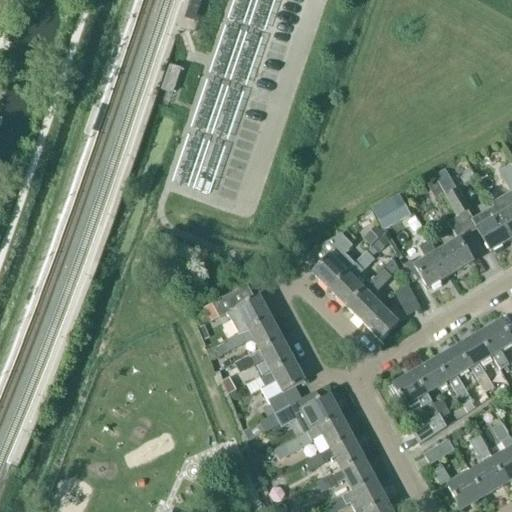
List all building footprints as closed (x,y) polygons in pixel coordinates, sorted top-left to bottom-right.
[(197,19),(201,0),(192,0),(189,17),(197,19)] [(511,167),(511,166),(497,173),(511,198),(511,210),(497,219),(511,242),(511,241),(511,167)] [(435,201),(444,196),(437,184),(429,190),(435,201)] [(398,197),(371,212),(383,233),(410,217),(398,197)] [(359,230),(375,221),(370,213),(355,222),(359,230)] [(511,242),(497,219),(478,231),(467,213),(456,220),(466,238),(476,232),(490,255),(511,242)] [(459,242),(466,238),(456,220),(447,226),(457,243),(436,255),(450,279),(472,265),(459,242)] [(376,227),(362,240),(370,248),(383,235),(376,227)] [(329,292),(354,267),(344,257),(352,249),(341,237),(313,253),(306,260),(316,270),(312,275),(329,292)] [(382,239),(372,249),(377,254),(377,255),(378,256),(388,245),(382,239)] [(363,292),(353,282),(373,262),(366,255),(354,267),(329,292),(345,309),(363,292)] [(427,292),(450,279),(436,255),(414,268),(411,263),(402,268),(412,285),(421,280),(427,292)] [(362,326),(380,309),(371,299),(398,272),(393,263),(383,271),(363,292),(345,309),(362,326)] [(238,336),(269,319),(258,298),(254,301),(247,289),(212,308),(218,320),(219,321),(227,316),(238,336)] [(407,319),(419,312),(407,289),(394,296),(407,319)] [(211,306),(203,311),(210,324),(218,320),(212,308),(211,306)] [(380,309),(362,326),(380,344),(398,327),(380,309)] [(259,352),(281,341),(269,319),(238,336),(238,337),(223,345),(228,354),(253,342),(259,352)] [(478,337),(491,359),(492,358),(500,372),(508,367),(501,353),(511,346),(511,342),(501,324),(478,337)] [(478,337),(456,350),(469,372),(470,371),(484,395),(493,390),(479,366),(491,359),(478,337)] [(270,374),(292,362),(281,341),(259,352),(234,366),(239,375),(264,362),(270,373),(270,374)] [(456,350),(434,363),(447,385),(448,384),(462,408),(471,402),(457,379),(469,372),(456,350)] [(213,351),(208,354),(211,361),(212,362),(217,359),(217,358),(213,351)] [(274,415),(300,402),(293,390),(304,385),(292,362),(270,374),(270,373),(246,387),(250,397),(261,391),(269,408),(263,412),(267,420),(275,416),(274,415)] [(425,397),(447,385),(434,363),(413,376),(425,397)] [(392,388),(404,410),(416,403),(421,411),(430,405),(425,397),(413,376),(392,388)] [(311,434),(340,418),(328,397),(319,402),(315,394),(300,403),(300,402),(274,415),(275,416),(280,425),(293,418),(295,420),(302,417),(310,432),(311,434)] [(449,416),(441,402),(432,407),(438,417),(440,421),(449,416)] [(440,421),(438,417),(410,436),(419,448),(446,429),(440,421)] [(330,452),(352,440),(340,418),(311,434),(310,432),(282,448),(288,458),(312,445),(311,443),(322,437),(329,451),(330,452)] [(248,444),(268,433),(262,422),(242,433),(248,444)] [(511,441),(503,425),(491,431),(500,446),(501,446),(506,454),(492,462),(491,463),(505,488),(511,483),(511,441)] [(454,433),(448,437),(452,444),(459,440),(454,433)] [(491,463),(492,462),(487,453),(488,452),(479,438),(469,444),(477,458),(475,459),(480,469),(468,476),(483,501),(505,488),(491,463)] [(341,473),(363,461),(352,440),(330,452),(329,451),(320,457),(319,456),(305,464),(309,474),(324,467),(323,465),(334,459),(341,472),(341,473)] [(429,467),(454,453),(447,443),(424,457),(429,467)] [(353,494),(375,483),(363,461),(341,473),(341,472),(331,477),(316,485),(321,495),(336,487),(335,486),(346,481),(352,493),(353,494)] [(441,487),(449,482),(442,468),(433,473),(441,487)] [(460,511),(463,511),(483,501),(468,476),(447,488),(460,511)] [(370,511),(386,504),(375,483),(353,494),(352,493),(327,506),(329,511),(336,511),(349,505),(352,511),(370,511)]
